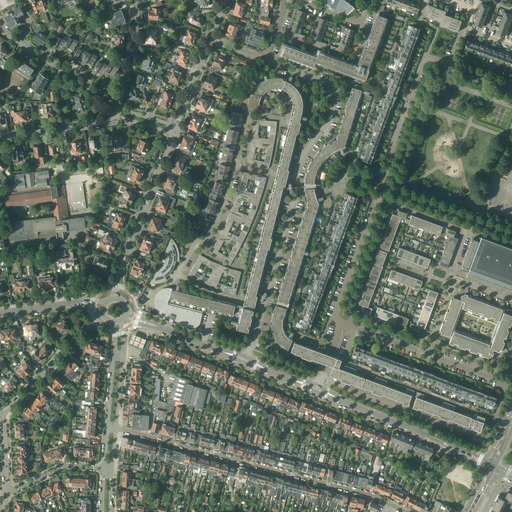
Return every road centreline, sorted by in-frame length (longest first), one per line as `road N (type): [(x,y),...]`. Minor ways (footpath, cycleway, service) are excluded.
road 1 (residential): [(426,354),(505,385),(486,436),(323,378)]
road 2 (residential): [(388,503),(115,428)]
road 3 (residential): [(262,306),(178,274),(218,215),(235,164)]
road 4 (tertiary): [(492,465),(318,389)]
road 5 (residential): [(173,133),(115,297)]
road 6 (residential): [(5,413),(103,316)]
road 7 (residential): [(110,102),(0,30)]
road 8 (residential): [(343,323),(334,318),(372,208)]
road 9 (tertiary): [(245,359),(127,315)]
road 10 (residential): [(391,150),(425,56),(448,64)]
